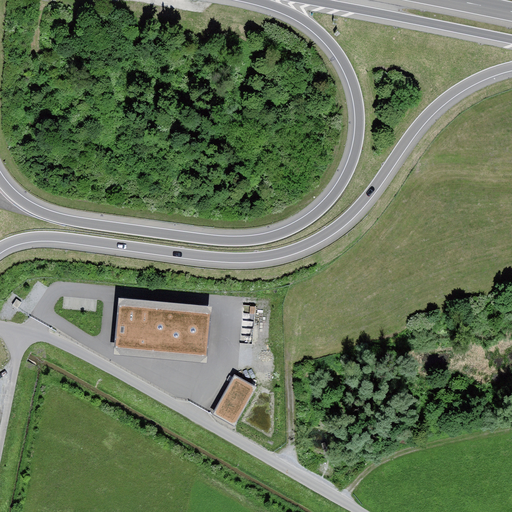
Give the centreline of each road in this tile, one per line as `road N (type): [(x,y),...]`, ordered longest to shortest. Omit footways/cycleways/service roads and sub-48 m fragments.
road 1 (motorway): [(256,0),(318,31),(354,88),(353,157),(327,202),(304,221),(243,240),(87,223),(31,206),(0,178)]
road 2 (motorway): [(0,249),(47,237),(238,259),(291,251),(345,220),(438,105),(511,67)]
road 3 (unclassified): [(362,511),(123,373),(22,333)]
road 4 (motorway): [(303,0),(511,40)]
